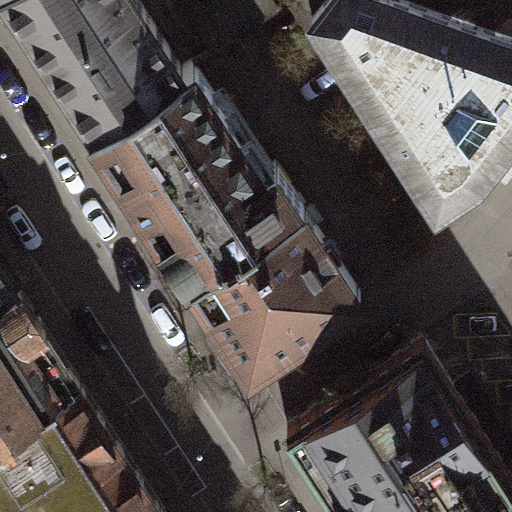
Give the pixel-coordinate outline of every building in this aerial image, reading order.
[(141,0),(14,0),(96,124),(185,66),(141,0)] [(276,0),(183,0),(214,46),(279,4),(276,0)] [(314,16),(326,0),(288,0),(277,14),(314,70),(339,54),(314,16)] [(438,206),(480,179),(511,138),(511,37),(406,0),(326,0),(314,16),(339,54),(438,206)] [(195,60),(185,66),(96,124),(191,271),(303,198),(277,159),(265,166),(195,60)] [(362,290),(303,198),(191,271),(251,362),(362,290)] [(0,291),(18,280),(0,252),(0,291)] [(0,418),(76,369),(18,280),(0,291),(0,418)] [(287,421),(346,511),(511,511),(511,469),(423,333),(287,421)] [(169,511),(76,369),(0,418),(0,511),(169,511)]
